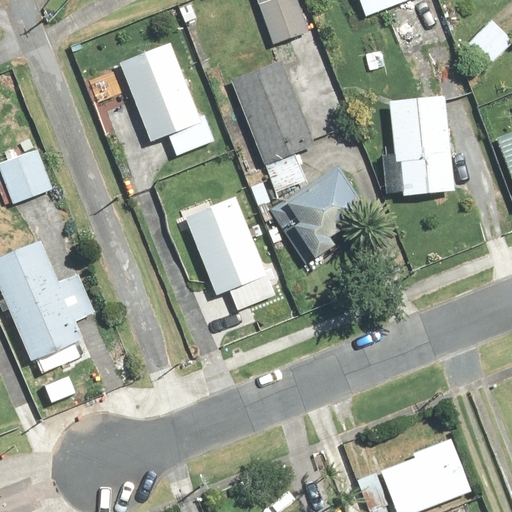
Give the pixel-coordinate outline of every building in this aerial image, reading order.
[(279,0),(259,0),(276,49),(310,37),(297,0),(281,0),(279,1),(279,0)] [(363,0),(373,21),(420,0),(363,0)] [(511,55),(511,40),(494,23),(469,49),(494,74),(511,55)] [(178,44),(124,63),(152,142),(169,136),(177,158),(224,142),(214,115),(204,119),(178,44)] [(319,150),(283,61),(235,81),(270,169),(319,150)] [(398,155),(383,156),(386,199),(457,195),(452,97),(395,100),(398,155)] [(511,137),(493,145),(511,192),(511,137)] [(52,193),(58,190),(42,151),(10,164),(6,155),(0,157),(0,184),(9,207),(40,195),(53,226),(63,222),(52,193)] [(335,234),(369,212),(345,174),(294,206),(306,225),(301,229),(324,266),(347,252),(335,234)] [(234,295),(242,315),(284,298),(242,198),(186,222),(219,301),(234,295)] [(78,323),(98,315),(65,237),(0,264),(0,286),(33,365),(86,343),(78,323)] [(419,458),(384,472),(400,511),(422,511),(476,491),(455,439),(417,454),(419,458)] [(470,511),(467,502),(443,511),(470,511)]
